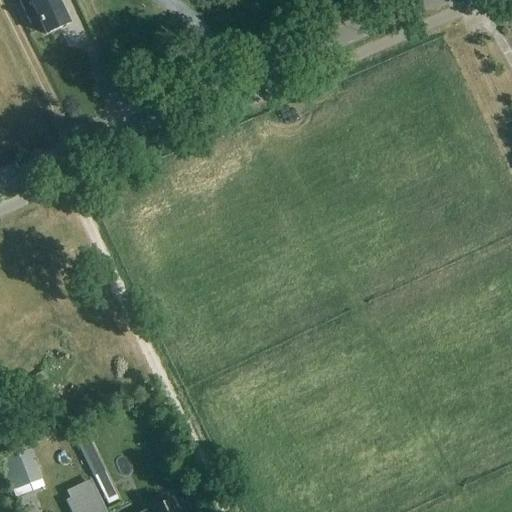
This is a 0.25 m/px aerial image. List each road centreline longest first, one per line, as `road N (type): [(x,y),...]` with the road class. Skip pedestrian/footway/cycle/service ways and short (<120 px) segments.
road 1 (tertiary): [(0,187),(424,0)]
road 2 (track): [(75,193),(227,511)]
